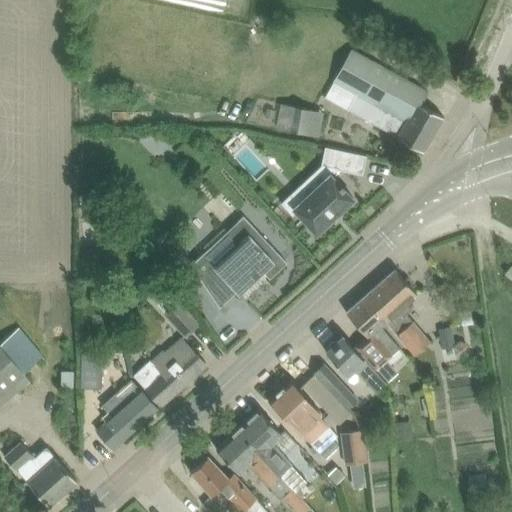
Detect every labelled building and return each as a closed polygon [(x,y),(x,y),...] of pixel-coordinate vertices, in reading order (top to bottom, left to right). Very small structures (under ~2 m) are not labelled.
[(420,104),(427,91),(351,47),(323,98),(348,111),(349,109),(398,136),(397,137),(423,152),(443,117),(420,104)] [(322,112),(280,104),(276,128),(318,136),(322,112)] [(265,109),(263,116),(272,118),(274,111),(265,109)] [(366,156),(325,147),(321,165),(362,174),(366,156)] [(341,184),(340,185),(331,175),(300,203),(291,193),(281,203),(292,215),(296,212),(316,233),(329,220),(330,221),(340,212),(339,211),(353,198),(343,188),(344,187),(341,184)] [(233,240),(238,244),(217,263),(216,263),(214,265),(203,253),(191,264),(219,306),(236,291),(239,294),(242,290),(262,270),(269,278),(286,262),(243,216),(237,222),(227,232),(234,239),(233,240)] [(375,316),(382,323),(385,321),(415,355),(430,341),(405,313),(411,309),(405,303),(416,293),(395,268),(371,290),(386,307),(375,316)] [(379,325),(382,323),(375,316),(386,307),(371,290),(346,312),(367,336),(355,347),(374,368),(386,358),(399,347),(379,325)] [(196,325),(168,293),(156,303),(185,335),(196,325)] [(480,301),(457,304),(459,317),(461,317),(472,316),(482,314),(480,301)] [(23,371),(42,355),(16,326),(0,339),(0,404),(30,380),(23,371)] [(449,326),(438,328),(442,349),(453,346),(449,326)] [(325,351),(339,366),(347,374),(353,369),(375,393),(386,383),(373,369),(374,368),(355,347),(353,348),(342,335),(325,351)] [(155,354),(183,385),(206,365),(180,336),(163,350),(161,349),(155,354)] [(468,351),(467,343),(459,341),(453,346),(454,353),(462,356),(468,351)] [(100,352),(81,352),(81,388),(100,388),(100,352)] [(183,385),(155,354),(133,374),(161,405),(183,385)] [(324,364),(313,373),(346,409),(357,399),(324,364)] [(302,385),(339,424),(350,413),(346,409),(313,373),(302,385)] [(110,418),(97,430),(113,448),(157,409),(130,379),(116,393),(118,395),(104,408),(108,412),(106,414),(110,418)] [(268,400),(282,415),(299,434),(301,433),(319,452),(336,435),(319,417),(322,414),(290,380),(268,400)] [(259,409),(236,430),(295,492),(307,482),(275,448),(271,452),(266,447),(281,433),(259,409)] [(411,420),(395,422),(397,438),(412,437),(411,420)] [(362,428),(339,431),(344,464),(350,463),(362,461),(367,460),(362,428)] [(310,507),(295,492),(236,430),(216,449),(238,473),(248,464),(280,499),(282,496),(296,511),(309,511),(307,510),(310,507)] [(49,506),(76,481),(46,447),(35,457),(20,440),(4,455),(28,483),(49,506)] [(253,511),(262,505),(233,473),(228,478),(221,471),(208,456),(191,472),(204,487),(212,495),(220,487),(243,511),(253,511)]
